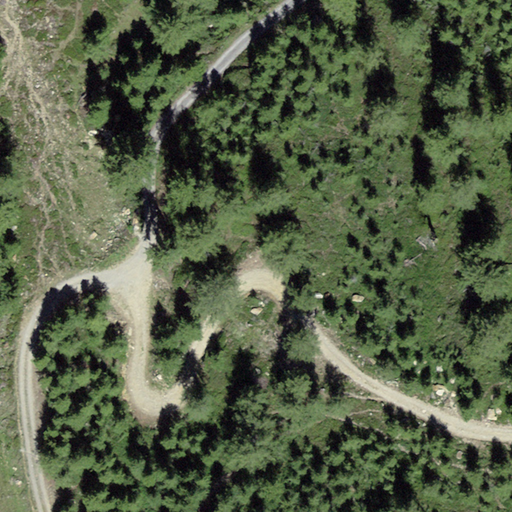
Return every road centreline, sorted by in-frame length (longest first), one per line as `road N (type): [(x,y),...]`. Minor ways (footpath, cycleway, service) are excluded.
road 1 (track): [(292,0),(247,36),(164,132),(154,216),(128,274),(80,280),(35,320),(26,341),(27,400),(45,511)]
road 2 (track): [(128,274),(137,309),(135,386),(147,404),(182,398),(203,334),(229,294),(250,279),(269,280),(318,345),(355,374),(469,433),(511,434)]
